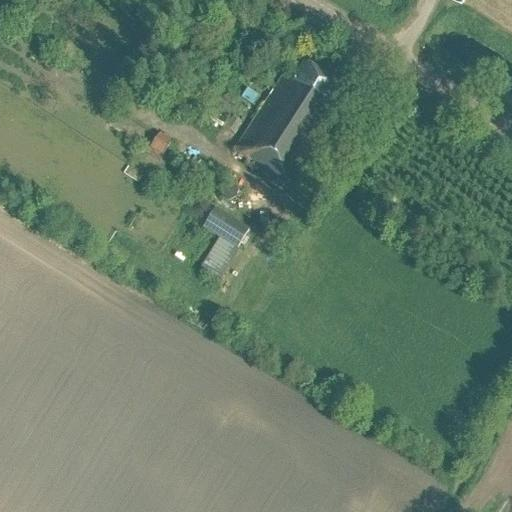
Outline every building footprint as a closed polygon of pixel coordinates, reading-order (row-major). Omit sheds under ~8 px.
[(0,39),(10,46),(17,35),(1,26),(0,27),(0,39)] [(343,91),(302,65),(290,85),(281,80),(234,153),(291,190),(339,117),(330,111),(343,91)] [(161,156),(170,141),(159,135),(151,149),(161,156)] [(221,189),(221,198),(228,203),(236,199),(237,190),(229,185),(221,189)] [(218,242),(201,272),(219,283),(248,232),(215,213),(203,233),(218,242)]
